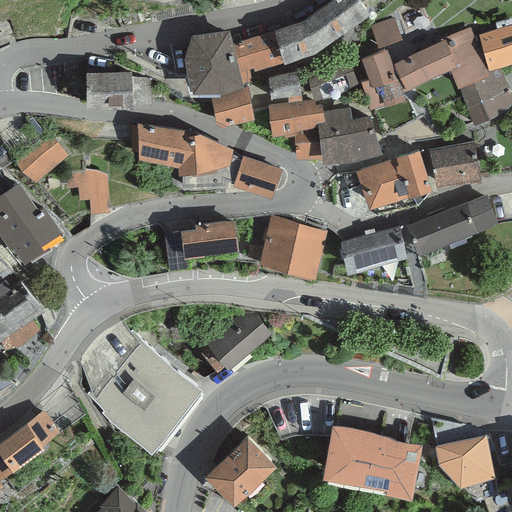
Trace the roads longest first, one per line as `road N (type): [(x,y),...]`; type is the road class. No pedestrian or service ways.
road 1 (residential): [(93,314),(67,272),(107,231),(148,213),(285,199),(309,193),(309,182),(209,130),(38,102),(5,105)]
road 2 (residential): [(507,407),(504,349),(493,328),(447,310),(237,285),(159,287),(93,314)]
road 3 (secondary): [(507,407),(334,372),(278,376),(235,394),(201,428),(175,511)]
road 4 (residential): [(0,69),(281,14),(301,0)]
road 5 (residential): [(93,314),(0,402)]
